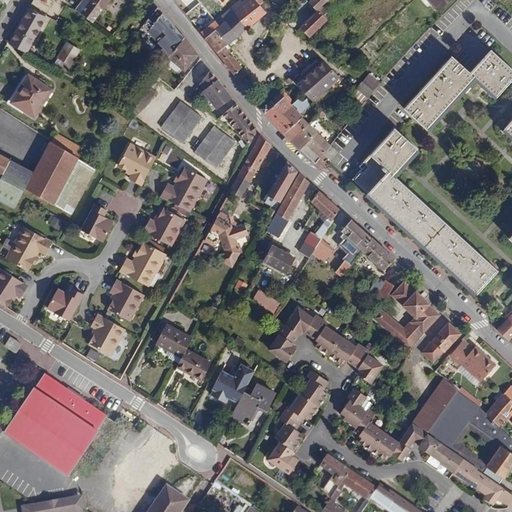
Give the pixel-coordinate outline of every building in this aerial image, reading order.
[(82,0),(75,10),(93,23),(103,9),(91,0),(82,0)] [(91,0),(103,9),(110,0),(91,0)] [(255,0),(251,0),(235,14),(248,29),(272,8),(266,0),(262,3),(260,6),(255,0)] [(312,0),(310,3),(317,11),(325,4),(328,0),(312,0)] [(328,0),(325,4),(329,9),(334,4),(330,0),(328,0)] [(420,0),(428,8),(431,5),(437,11),(449,0),(420,0)] [(317,11),(323,17),(331,11),(329,9),(325,4),(317,11)] [(215,30),(227,45),(237,37),(225,22),(235,14),(231,8),(215,21),(219,27),(215,30)] [(30,9),(10,45),(27,53),(46,18),(30,9)] [(317,11),(300,28),(309,37),(326,20),(323,17),(317,11)] [(180,31),(163,12),(158,18),(145,36),(162,50),(159,53),(167,60),(169,58),(185,38),(180,31)] [(158,18),(154,13),(139,31),(145,36),(158,18)] [(225,22),(237,37),(248,29),(235,14),(225,22)] [(222,60),(231,53),(226,46),(227,45),(215,30),(219,27),(215,21),(201,32),(222,60)] [(484,46),(493,39),(485,30),(476,37),(484,46)] [(120,40),(124,36),(119,31),(115,35),(120,40)] [(198,55),(185,38),(169,58),(185,71),(198,55)] [(80,50),(67,42),(58,58),(60,59),(70,66),(80,50)] [(496,97),(511,79),(511,69),(491,51),(470,74),(452,57),(405,108),(427,129),(475,78),(496,97)] [(222,60),(234,75),(242,68),(231,53),(222,60)] [(60,59),(55,68),(65,73),(70,66),(60,59)] [(297,86),(324,62),(320,59),(293,83),(297,86)] [(316,98),(339,77),(324,62),(297,86),(312,101),(315,97),(316,98)] [(231,97),(210,70),(200,84),(204,89),(202,91),(217,108),(231,97)] [(34,118),(52,90),(28,75),(11,102),(34,118)] [(357,89),(368,98),(380,84),(369,75),(357,89)] [(98,91),(101,86),(92,80),(89,84),(98,91)] [(157,93),(146,84),(126,109),(136,117),(157,93)] [(273,99),(276,104),(284,97),(287,94),(284,90),(273,99)] [(284,97),(292,105),(295,102),(287,94),(284,97)] [(314,163),(323,153),(330,145),(302,117),(303,117),(292,105),(284,97),(276,104),(272,107),(268,103),(261,110),(267,116),(314,163)] [(183,143),(202,117),(181,101),(161,127),(183,143)] [(256,127),(236,103),(223,114),(249,144),(256,132),(256,127)] [(217,168),(236,142),(214,126),(194,152),(217,168)] [(367,194),(477,293),(497,271),(394,176),(417,150),(395,129),(364,162),(369,167),(362,174),(360,172),(353,179),(369,192),(367,194)] [(33,173),(25,189),(71,215),(95,170),(78,160),(79,158),(78,157),(83,149),(56,134),(51,143),(50,142),(33,173)] [(242,199),(271,145),(261,135),(230,192),(242,199)] [(142,186),(156,158),(130,144),(119,166),(127,170),(127,171),(132,174),(130,179),(142,186)] [(330,145),(323,153),(331,159),(337,152),(330,145)] [(0,179),(0,180),(10,160),(0,154),(0,179)] [(10,160),(0,180),(0,200),(14,208),(25,189),(33,173),(10,160)] [(298,171),(287,161),(267,195),(269,196),(265,203),(276,209),(298,171)] [(161,196),(189,211),(197,196),(198,196),(203,187),(203,186),(207,179),(185,167),(181,175),(177,182),(174,187),(168,184),(161,196)] [(300,173),(267,229),(279,235),(309,183),(300,173)] [(339,208),(320,192),(312,202),(328,218),(315,235),(321,238),(339,208)] [(105,212),(106,209),(95,204),(81,229),(103,241),(113,222),(106,218),(103,216),(105,212)] [(143,231),(171,246),(185,220),(164,208),(159,217),(158,216),(155,221),(150,219),(143,231)] [(230,213),(222,208),(206,237),(214,241),(220,240),(221,237),(224,239),(227,249),(221,258),(233,264),(241,249),(240,242),(238,243),(236,236),(248,233),(246,224),(235,219),(235,215),(233,214),(234,212),(230,211),(230,213)] [(60,230),(65,221),(51,214),(47,223),(60,230)] [(372,238),(351,219),(339,233),(353,247),(333,270),(341,277),(362,250),(372,238)] [(4,257),(25,269),(30,261),(34,255),(37,249),(43,253),(50,241),(22,225),(13,240),(7,250),(8,250),(4,257)] [(311,233),(306,243),(315,249),(320,240),(321,238),(315,235),(311,233)] [(372,237),(372,238),(362,250),(384,271),(395,259),(372,237)] [(320,240),(315,249),(312,253),(324,263),(334,251),(320,240)] [(120,271),(147,286),(156,272),(157,272),(165,255),(144,242),(139,251),(136,257),(133,262),(126,259),(120,271)] [(287,273),(295,258),(272,246),(263,261),(287,273)] [(0,303),(5,307),(10,299),(11,299),(15,294),(19,297),(26,285),(0,268),(0,303)] [(386,299),(394,285),(386,280),(384,282),(377,278),(369,291),(376,296),(378,294),(386,299)] [(238,279),(235,289),(244,292),(247,282),(238,279)] [(298,289),(303,282),(298,279),(293,286),(298,289)] [(424,334),(441,316),(416,290),(415,292),(404,281),(391,295),(415,318),(411,322),(424,334)] [(129,322),(143,296),(122,284),(117,293),(116,292),(113,297),(108,295),(101,307),(129,322)] [(47,308),(69,320),(82,295),(83,294),(71,288),(70,290),(67,295),(64,293),(57,289),(47,308)] [(259,290),(252,300),(274,314),(280,304),(259,290)] [(298,308),(286,326),(299,335),(302,332),(310,337),(322,319),(316,315),(314,318),(298,308)] [(380,308),(372,319),(409,349),(420,338),(408,327),(405,330),(380,308)] [(496,330),(508,341),(511,336),(511,313),(506,320),(496,330)] [(110,356),(124,330),(97,315),(91,327),(95,329),(92,335),(93,336),(88,344),(110,356)] [(328,323),(322,319),(310,337),(319,343),(316,348),(329,357),(342,338),(326,326),(328,323)] [(299,335),(286,326),(282,323),(276,332),(280,334),(269,350),(287,362),(296,349),(292,346),(299,335)] [(445,353),(461,335),(449,323),(422,353),(433,363),(444,352),(445,353)] [(187,349),(192,338),(167,324),(156,344),(169,350),(167,355),(170,356),(169,358),(179,364),(187,349)] [(21,344),(10,337),(4,346),(15,353),(21,344)] [(356,347),(342,338),(329,357),(341,365),(345,360),(353,365),(364,348),(359,344),(356,347)] [(472,348),(463,340),(449,356),(459,365),(460,364),(480,381),(494,367),(482,356),(484,354),(474,346),(472,348)] [(370,352),(364,348),(353,365),(359,370),(357,374),(371,383),(384,365),(368,354),(370,352)] [(179,364),(175,370),(182,374),(184,371),(202,379),(211,362),(187,349),(179,364)] [(495,365),(484,354),(482,356),(494,367),(495,365)] [(243,392),(248,384),(222,371),(212,390),(238,404),(243,392)] [(301,394),(319,407),(328,395),(323,391),(329,383),(313,371),(308,378),(311,380),(301,394)] [(96,422),(101,425),(107,416),(44,373),(38,383),(41,385),(38,390),(34,388),(33,387),(4,431),(69,475),(98,431),(97,430),(93,428),(96,422)] [(459,389),(445,379),(412,423),(427,433),(459,389)] [(511,382),(503,394),(511,401),(511,382)] [(238,404),(231,415),(249,424),(258,406),(266,411),(276,393),(256,384),(251,395),(243,392),(238,404)] [(355,428),(368,410),(372,406),(363,400),(365,397),(355,389),(348,399),(350,400),(341,414),(345,417),(343,420),(355,428)] [(504,478),(511,465),(511,439),(503,430),(485,415),(459,389),(427,433),(440,442),(463,459),(487,476),(496,482),(500,476),(504,478)] [(310,419),(319,407),(301,394),(290,409),(287,407),(284,413),(300,425),(306,416),(310,419)] [(511,401),(503,394),(485,415),(503,430),(509,423),(505,419),(510,414),(511,415),(511,401)] [(371,451),(384,433),(369,422),(375,414),(368,410),(355,428),(352,432),(361,438),(358,442),(371,451)] [(296,430),(300,425),(284,413),(279,419),(286,424),(275,438),(280,442),(294,450),(302,439),(298,435),(300,432),(296,430)] [(416,445),(431,455),(440,442),(427,433),(412,423),(400,441),(412,450),(416,445)] [(412,450),(400,441),(399,443),(384,433),(371,451),(383,460),(387,455),(390,457),(392,454),(404,462),(412,450)] [(181,511),(189,500),(153,476),(173,447),(155,435),(137,461),(126,477),(158,498),(147,511),(181,511)] [(290,454),(294,450),(280,442),(268,460),(288,475),(298,460),(290,454)] [(431,455),(455,471),(463,459),(440,442),(431,455)] [(332,496),(341,483),(350,470),(328,455),(320,466),(333,475),(323,490),(332,496)] [(126,477),(137,461),(134,459),(123,474),(126,477)] [(454,473),(477,489),(487,476),(463,459),(455,471),(454,473)] [(370,499),(377,488),(350,470),(341,483),(346,486),(368,501),(370,499)] [(510,505),(511,500),(511,493),(496,482),(487,476),(477,489),(485,495),(483,498),(493,505),(497,499),(510,505)] [(321,511),(344,511),(336,506),(337,505),(335,503),(346,486),(341,483),(332,496),(321,511)] [(388,511),(421,511),(390,490),(388,493),(378,486),(377,488),(370,499),(388,511)] [(77,511),(80,511),(86,511),(83,495),(74,496),(77,511)] [(86,511),(80,511),(77,511),(74,496),(30,505),(32,511),(31,511),(86,511)]
